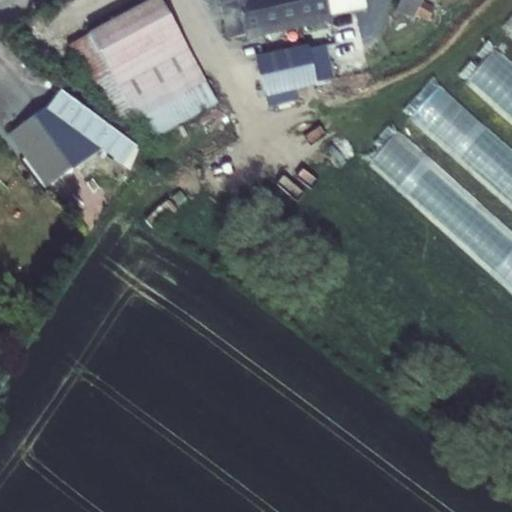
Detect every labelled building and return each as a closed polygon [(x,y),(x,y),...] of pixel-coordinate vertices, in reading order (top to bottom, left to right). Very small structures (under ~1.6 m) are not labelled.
[(159,0),(157,0),(88,37),(135,119),(148,143),(219,105),(159,0)] [(219,0),(221,8),(222,8),(239,5),(246,39),(247,45),(333,24),(331,18),(331,17),(327,0),(219,0)] [(327,0),(331,17),(368,10),(365,0),(327,0)] [(417,16),(423,1),(419,0),(400,0),(395,13),(415,20),(417,16)] [(436,9),(423,1),(417,16),(429,22),(436,9)] [(239,5),(222,8),(228,41),(246,39),(239,5)] [(135,119),(88,37),(69,48),(116,130),(135,119)] [(328,46),(310,50),(317,84),(335,80),(328,46)] [(309,47),(257,59),(265,100),(267,99),(297,92),(318,88),(317,84),(310,50),(309,47)] [(511,63),(497,50),(465,85),(511,125),(511,63)] [(511,148),(441,86),(412,118),(511,208),(511,148)] [(297,92),(267,99),(269,107),(299,102),(297,92)] [(62,94),(48,113),(101,154),(123,170),(138,150),(62,94)] [(46,111),(9,138),(46,191),(101,154),(48,113),(46,111)] [(511,231),(400,133),(370,165),(511,292),(511,231)]
